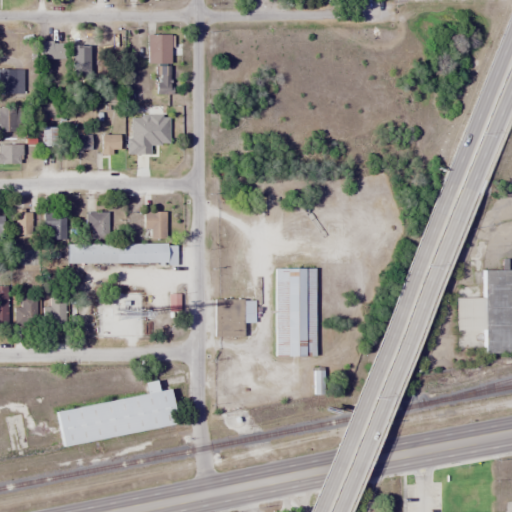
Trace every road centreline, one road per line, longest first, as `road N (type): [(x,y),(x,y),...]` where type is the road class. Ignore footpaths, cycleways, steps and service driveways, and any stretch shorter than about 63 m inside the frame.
road 1 (residential): [(210,492),(200,448),(196,0)]
road 2 (trunk): [(112,511),(511,433)]
road 3 (residential): [(381,14),(0,16)]
road 4 (primary): [(324,511),(460,186)]
road 5 (residential): [(199,353),(0,354)]
road 6 (residential): [(0,184),(198,183)]
road 7 (primary): [(460,186),(511,60)]
